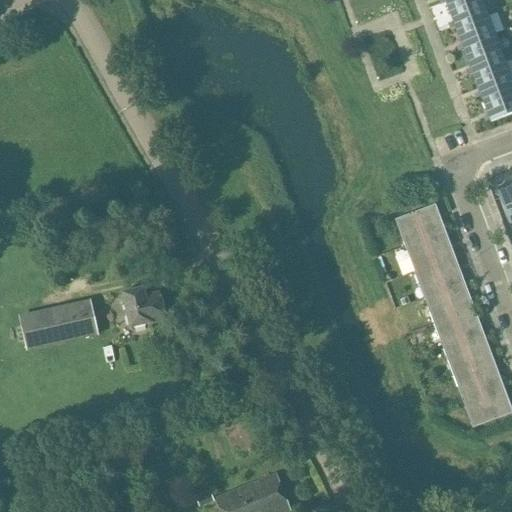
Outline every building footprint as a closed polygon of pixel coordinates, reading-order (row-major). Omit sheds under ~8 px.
[(457,27),(486,16),(480,0),(456,0),(448,3),(457,27)] [(495,40),(486,16),(457,27),(466,51),(495,40)] [(474,74),(503,63),(495,40),(466,51),(474,74)] [(511,87),(511,86),(503,63),(474,74),(483,98),(511,87)] [(511,114),(511,87),(483,98),(492,122),(511,114)] [(511,189),(498,195),(511,233),(511,189)] [(392,220),(403,247),(443,232),(438,219),(433,221),(428,209),(434,206),(433,204),(392,220)] [(403,247),(412,273),(447,259),(442,245),(447,243),(443,232),(403,247)] [(412,273),(422,299),(462,283),(458,271),(452,273),(447,259),(412,273)] [(462,283),(422,299),(432,324),(467,311),(462,297),(467,295),(462,283)] [(147,295),(145,288),(124,293),(131,327),(167,319),(161,292),(147,295)] [(27,350),(97,334),(89,302),(20,317),(27,350)] [(432,324),(442,350),(482,335),(477,323),(472,325),(467,311),(432,324)] [(482,335),(442,350),(452,376),(487,363),(481,349),(486,347),(482,335)] [(452,376),(462,402),(501,387),(497,374),(492,376),(487,363),(452,376)] [(506,398),(501,387),(462,402),(472,429),(511,413),(511,412),(506,414),(501,400),(506,398)] [(290,511),(276,476),(215,500),(219,511),(290,511)] [(204,494),(208,504),(215,502),(210,491),(204,494)]
